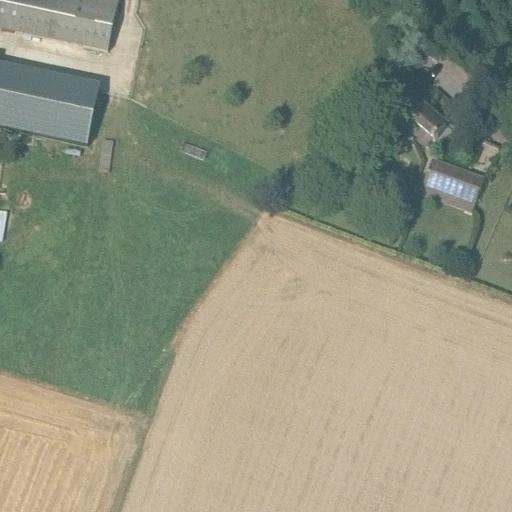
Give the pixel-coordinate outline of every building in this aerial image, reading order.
[(73,0),(74,1),(70,0),(0,0),(0,30),(108,54),(120,0),(73,0)] [(0,132),(91,150),(103,87),(0,67),(0,132)] [(433,142),(446,127),(425,109),(424,110),(412,100),(414,99),(398,86),(368,120),(383,133),(399,114),(433,142)] [(424,186),(476,205),(484,182),(432,163),(424,186)] [(8,214),(0,213),(0,245),(4,245),(8,214)]
